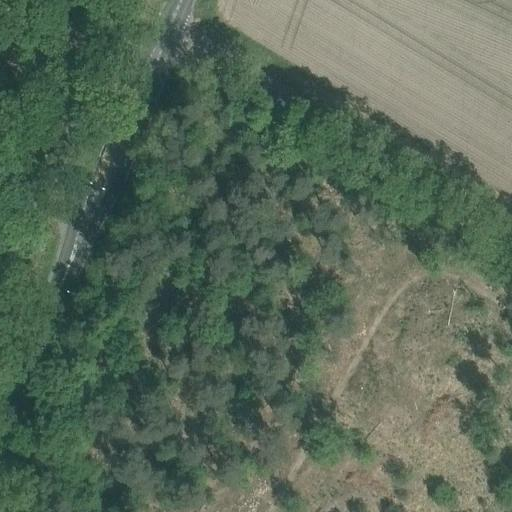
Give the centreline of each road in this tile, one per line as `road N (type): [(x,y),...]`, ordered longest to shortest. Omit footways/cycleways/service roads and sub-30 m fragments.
road 1 (unclassified): [(511,227),(169,25)]
road 2 (secondary): [(169,25),(138,62),(101,133),(84,183),(82,230)]
road 3 (secondary): [(82,230),(125,159),(169,25)]
road 4 (secondary): [(0,422),(82,230)]
